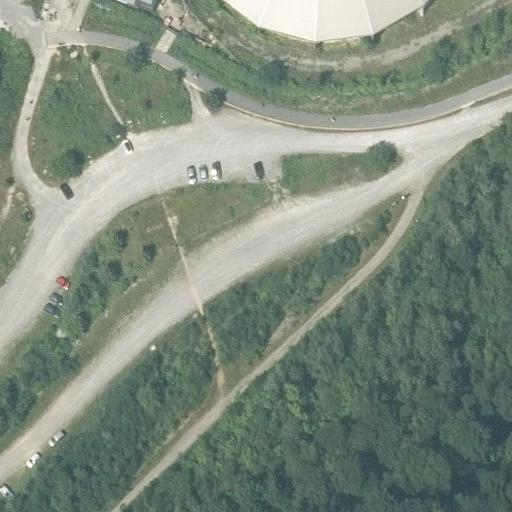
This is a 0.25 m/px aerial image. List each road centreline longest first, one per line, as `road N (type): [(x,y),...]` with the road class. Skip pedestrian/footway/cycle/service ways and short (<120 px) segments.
road 1 (track): [(113,511),(239,399),(393,241),(439,135),(467,99)]
road 2 (track): [(22,177),(21,128),(48,39)]
